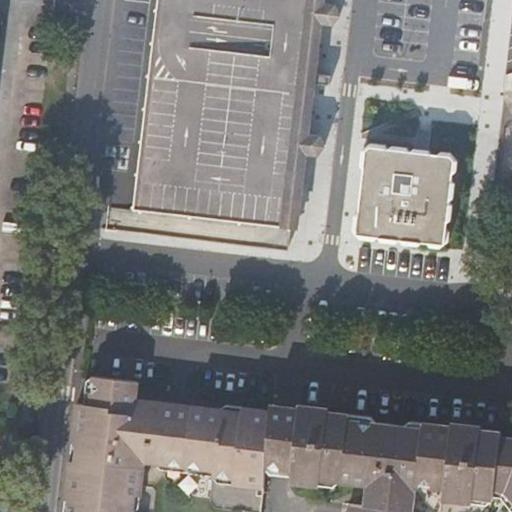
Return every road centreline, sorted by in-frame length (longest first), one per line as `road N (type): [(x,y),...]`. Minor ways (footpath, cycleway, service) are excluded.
road 1 (residential): [(100,0),(41,511)]
road 2 (residential): [(333,211),(352,67)]
road 3 (unknown): [(416,511),(429,378)]
